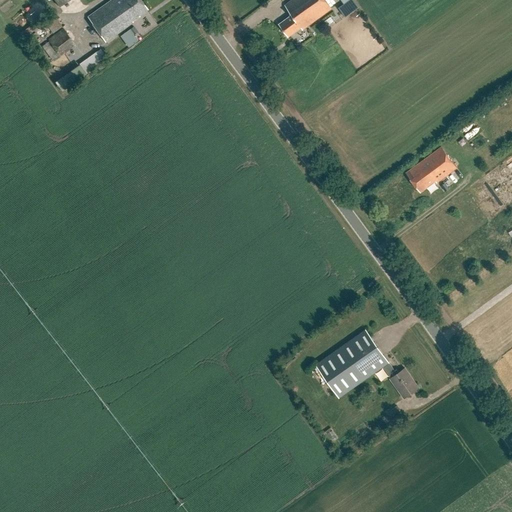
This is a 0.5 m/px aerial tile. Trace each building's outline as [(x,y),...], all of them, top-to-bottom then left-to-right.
[(111,0),(88,17),(106,42),(133,23),(132,21),(139,16),(138,16),(147,10),(140,0),(111,0)] [(291,15),(279,24),(288,36),(300,27),(302,30),(331,8),(325,0),(291,0),(284,5),(291,15)] [(24,36),(33,30),(31,26),(21,32),(24,36)] [(139,32),(134,26),(129,29),(133,36),(139,32)] [(75,45),(62,29),(47,40),(49,42),(42,47),(54,62),(61,57),(75,45)] [(100,64),(107,59),(100,49),(92,54),(100,64)] [(457,168),(441,146),(406,173),(421,192),(435,181),(437,183),(457,168)] [(419,387),(405,367),(397,373),(367,329),(315,365),(339,398),(383,367),(404,397),(419,387)] [(397,406),(387,413),(392,420),(402,413),(397,406)]
